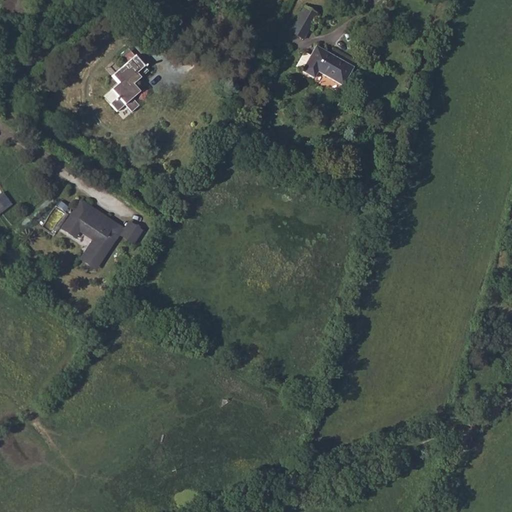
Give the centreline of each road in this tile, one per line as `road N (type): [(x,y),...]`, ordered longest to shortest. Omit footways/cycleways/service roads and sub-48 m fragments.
road 1 (track): [(511,403),(241,511)]
road 2 (track): [(143,223),(0,124)]
road 3 (track): [(0,101),(104,0)]
